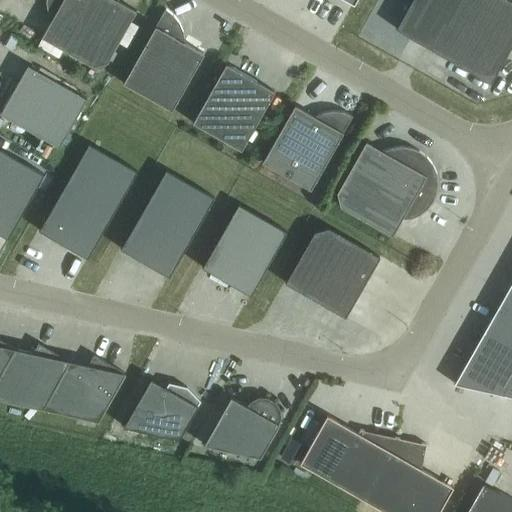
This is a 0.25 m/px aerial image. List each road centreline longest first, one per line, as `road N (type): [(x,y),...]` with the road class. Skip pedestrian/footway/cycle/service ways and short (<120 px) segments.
road 1 (unclassified): [(511,177),(393,380),(0,288)]
road 2 (unclassified): [(511,161),(224,0)]
